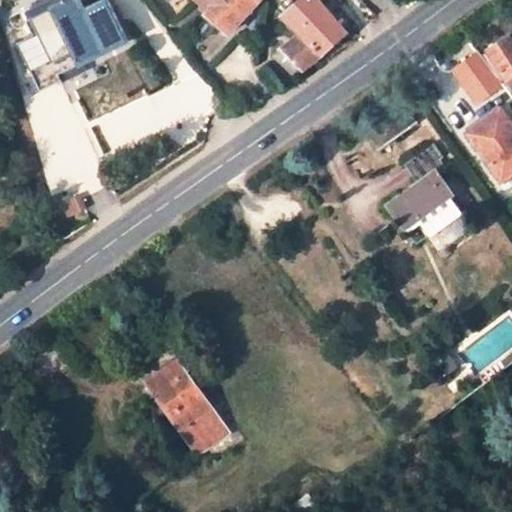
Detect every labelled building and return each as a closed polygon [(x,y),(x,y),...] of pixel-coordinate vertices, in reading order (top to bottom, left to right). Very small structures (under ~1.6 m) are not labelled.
[(127,40),(106,0),(85,11),(80,0),(62,0),(63,2),(50,8),(51,10),(27,21),(33,36),(17,43),(32,75),(24,79),(32,95),(61,81),(58,74),(102,53),(127,40)] [(258,0),(198,0),(210,11),(206,15),(228,33),(258,0)] [(299,34),(273,56),(294,76),(347,34),(320,5),(316,0),(304,0),(283,18),(299,34)] [(511,39),(511,37),(492,50),(511,77),(511,76),(511,39)] [(61,81),(106,60),(102,53),(58,74),(61,81)] [(511,127),(501,113),(471,135),(501,177),(511,168),(511,127)] [(386,115),(370,128),(381,142),(397,130),(386,115)] [(440,226),(460,212),(462,211),(446,188),(451,184),(440,169),(446,164),(429,141),(403,161),(417,181),(388,202),(401,220),(404,225),(417,215),(430,233),(440,226)] [(80,198),(69,203),(74,213),(84,208),(80,198)] [(460,212),(440,226),(453,244),(473,230),(460,212)] [(442,344),(434,350),(442,360),(438,363),(443,369),(455,361),(442,344)] [(234,436),(176,357),(135,386),(171,436),(184,427),(205,457),(234,436)]
